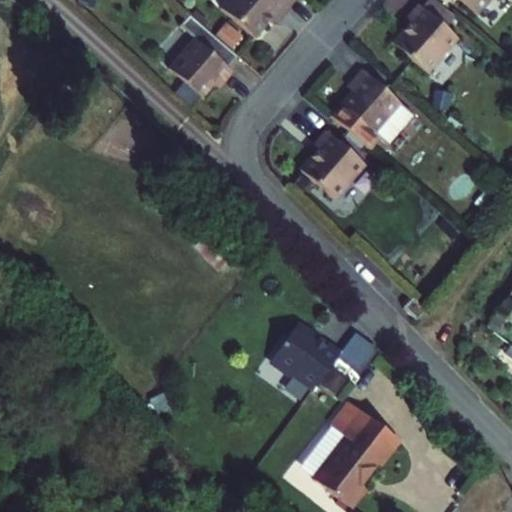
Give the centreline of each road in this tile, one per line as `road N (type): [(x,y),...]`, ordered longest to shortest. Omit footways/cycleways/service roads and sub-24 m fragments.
road 1 (residential): [(238,151),(253,187),(511,450)]
road 2 (residential): [(238,151),(198,132),(46,0)]
road 3 (residential): [(351,0),(254,110),(238,151)]
